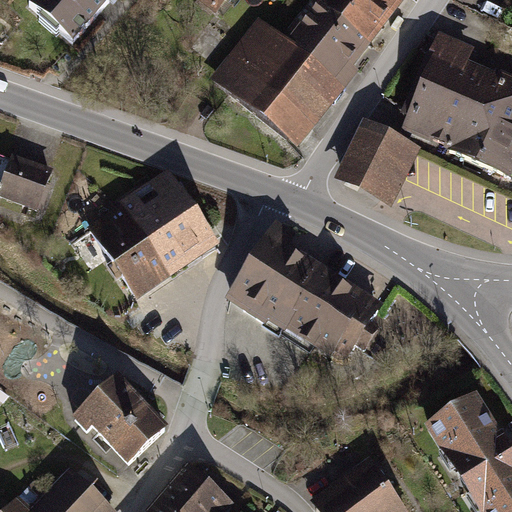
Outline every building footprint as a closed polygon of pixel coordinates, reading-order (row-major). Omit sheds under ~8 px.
[(30,0),(24,9),(72,49),(113,0),(30,0)] [(204,0),(221,13),(232,0),(204,0)] [(328,0),(321,9),(371,49),(408,0),(328,0)] [(321,9),(289,49),(339,89),(371,49),(321,9)] [(339,89),(289,49),(283,57),(266,43),(228,91),(294,145),(339,89)] [(468,78),(436,65),(407,132),(453,152),(468,117),(511,136),(511,90),(497,84),(498,82),(471,71),(468,78)] [(511,184),(511,136),(468,117),(453,152),(450,158),(511,184)] [(368,129),(340,187),(388,210),(417,152),(368,129)] [(0,199),(40,213),(53,175),(10,161),(0,190),(0,199)] [(171,179),(91,233),(136,300),(216,246),(171,179)] [(294,244),(276,232),(229,305),(288,342),(329,277),(290,252),(294,244)] [(329,277),(288,342),(316,358),(322,348),(346,364),(352,363),(359,354),(367,358),(381,337),(375,333),(386,315),(329,277)] [(0,384),(22,395),(48,343),(20,329),(0,368),(0,384)] [(121,383),(76,426),(88,438),(94,432),(130,470),(169,432),(121,383)] [(475,402),(429,431),(444,455),(449,452),(486,511),(511,511),(511,469),(511,470),(496,445),(501,442),(475,402)] [(316,511),(405,511),(373,469),(316,511)] [(188,473),(157,509),(159,511),(229,511),(231,510),(188,473)] [(110,511),(72,477),(40,511),(110,511)]
